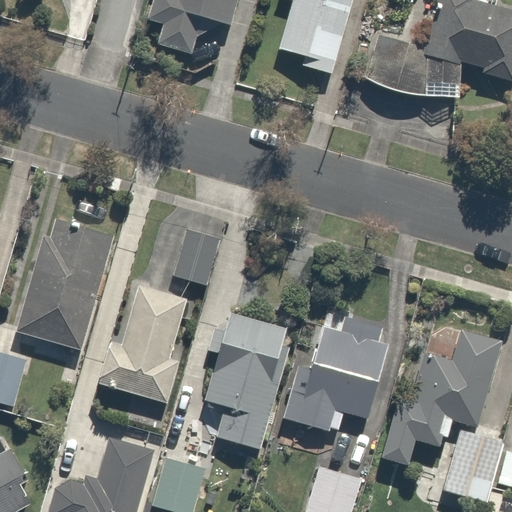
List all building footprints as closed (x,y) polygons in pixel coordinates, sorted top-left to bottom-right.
[(186,39),(187,36),(214,21),(219,22),(224,0),(139,0),(139,1),(138,4),(138,7),(138,10),(140,15),(142,17),(144,19),(146,21),(149,22),(152,22),(154,23),(152,26),(152,29),(152,32),(152,35),(153,38),(154,40),(156,43),(158,45),(160,47),(163,48),(166,49),(169,49),(172,49),(177,48),(180,46),(182,44),(184,42),(186,39)] [(297,53),(294,67),(323,72),(326,58),(344,62),(355,0),(279,0),(271,48),(297,53)] [(511,10),(477,0),(434,0),(417,59),(457,71),(459,64),(511,80),(511,10)] [(100,233),(49,220),(44,240),(37,238),(36,245),(31,244),(8,334),(70,350),(100,233)] [(217,238),(180,229),(168,275),(205,284),(217,238)] [(170,336),(183,300),(130,283),(111,341),(103,338),(88,381),(158,404),(179,339),(170,336)] [(214,441),(253,447),(256,427),(260,427),(276,324),(258,321),(260,310),(242,307),(240,315),(217,312),(200,400),(221,404),(214,441)] [(341,413),(358,418),(379,342),(375,341),(379,325),(325,310),(321,323),(313,321),(301,367),(289,364),(275,417),(336,433),(341,413)] [(489,339),(450,329),(443,358),(418,352),(416,362),(411,361),(402,399),(387,396),(373,457),(404,464),(410,440),(430,444),(432,435),(445,438),(449,422),(468,426),(489,339)] [(19,358),(0,353),(0,401),(8,403),(19,358)] [(494,446),(448,436),(437,492),(483,502),(494,446)] [(40,511),(129,511),(146,449),(103,437),(91,482),(51,471),(40,511)] [(0,511),(5,511),(25,500),(11,483),(21,476),(8,453),(0,457),(0,456),(0,511)] [(189,511),(201,469),(159,458),(146,506),(168,511),(189,511)] [(348,511),(358,480),(312,467),(298,511),(348,511)]
